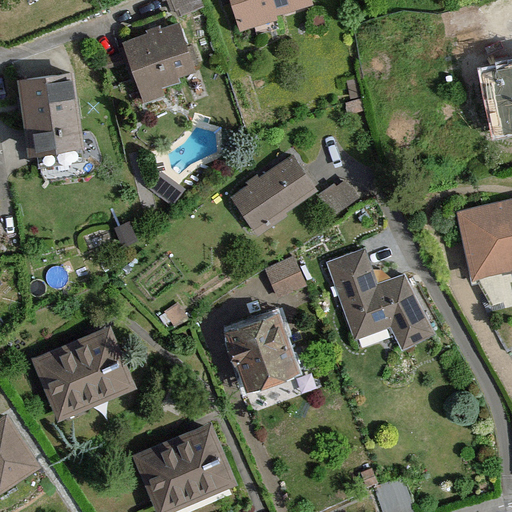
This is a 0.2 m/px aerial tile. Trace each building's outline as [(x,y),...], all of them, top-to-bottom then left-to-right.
[(202,0),(168,0),(173,12),(203,2),(202,0)] [(227,0),(238,30),(316,5),(313,0),(227,0)] [(117,44),(140,108),(160,101),(157,92),(173,86),(171,82),(192,74),(174,24),(117,44)] [(511,69),(476,77),(488,133),(511,128),(511,69)] [(12,82),(20,155),(78,150),(70,76),(12,82)] [(227,199),(251,234),(311,193),(286,157),(227,199)] [(142,193),(168,213),(183,194),(156,174),(142,193)] [(317,199),(334,221),(358,202),(343,184),(331,194),(328,190),(317,199)] [(511,200),(450,214),(465,280),(508,271),(510,280),(511,279),(511,200)] [(323,267),(350,341),(387,328),(398,351),(430,336),(402,278),(373,289),(360,254),(323,267)] [(262,275),(273,302),(302,289),(291,262),(262,275)] [(219,336),(243,393),(296,371),(272,314),(219,336)] [(105,327),(26,360),(53,423),(132,390),(105,327)] [(0,413),(0,493),(37,469),(0,413)] [(209,423),(130,456),(153,511),(175,511),(236,487),(209,423)] [(404,475),(378,486),(387,511),(402,511),(417,507),(404,475)]
